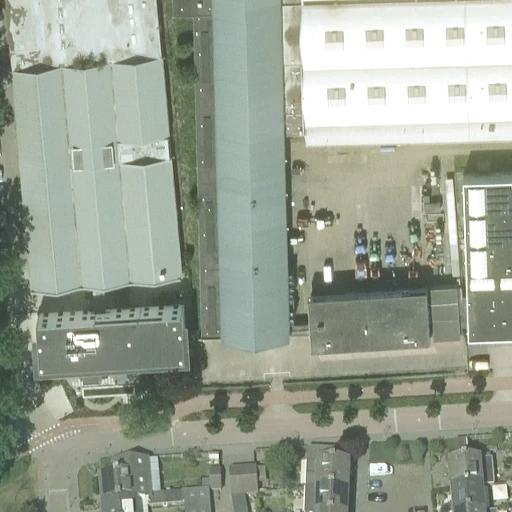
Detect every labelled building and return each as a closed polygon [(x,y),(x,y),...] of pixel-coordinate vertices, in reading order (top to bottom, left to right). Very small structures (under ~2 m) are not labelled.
[(96,311),(103,311),(98,283),(182,275),(162,55),(160,55),(155,0),(5,0),(31,289),(92,283),(96,311)] [(511,0),(172,0),(172,13),(193,12),(201,336),(313,333),(313,342),(428,335),(428,334),(432,334),(433,338),(460,336),(460,332),(465,332),(464,329),(467,329),(465,295),(462,295),(461,286),(310,295),(312,323),(288,324),(283,131),(307,130),(307,142),(511,136),(511,0)] [(465,206),(511,204),(511,171),(464,173),(465,206)] [(511,204),(465,206),(465,237),(511,235),(511,204)] [(511,235),(465,237),(466,268),(498,267),(511,266),(511,235)] [(511,266),(498,267),(500,330),(511,330),(511,266)] [(498,267),(466,268),(468,331),(500,330),(498,267)] [(103,311),(96,311),(37,315),(40,360),(82,358),(83,377),(101,376),(100,356),(186,351),(181,306),(103,311)] [(60,393),(59,381),(40,381),(40,393),(60,393)] [(453,444),(454,465),(448,466),(450,492),(482,489),(493,488),(491,462),(466,464),(466,443),(453,444)] [(306,451),(305,491),(309,491),(348,493),(349,466),(334,465),(334,452),(306,451)] [(160,496),(148,497),(145,463),(113,466),(114,480),(100,481),(102,507),(136,504),(147,503),(147,509),(161,508),(160,496)] [(254,470),(242,471),(244,497),(245,497),(256,497),(254,470)] [(229,472),(231,498),(244,497),(242,471),(229,472)] [(220,492),(219,472),(209,473),(210,493),(220,492)] [(484,511),(482,489),(450,492),(452,511),(484,511)] [(309,491),(305,491),(303,511),(347,511),(348,493),(309,491)] [(209,511),(208,492),(160,496),(161,508),(183,506),(183,511),(209,511)]
